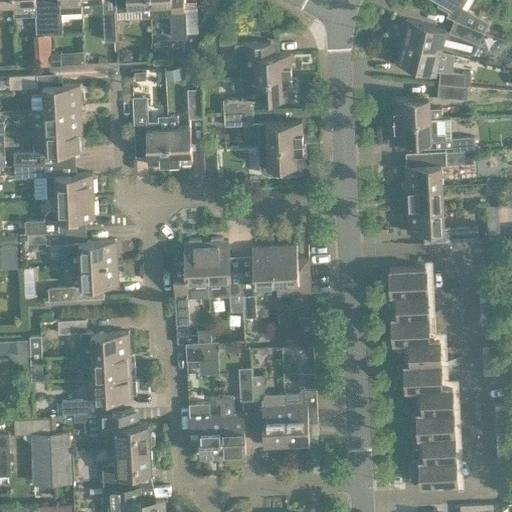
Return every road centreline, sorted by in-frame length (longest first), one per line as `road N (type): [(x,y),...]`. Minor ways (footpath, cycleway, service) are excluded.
road 1 (residential): [(149,209),(156,346),(172,370),(179,475),(191,492),(213,492)]
road 2 (residential): [(359,486),(342,201)]
road 3 (residential): [(149,209),(342,201)]
road 4 (residential): [(342,201),(333,12)]
road 5 (residential): [(116,74),(118,184),(129,201),(149,209)]
road 6 (residential): [(213,492),(359,486)]
